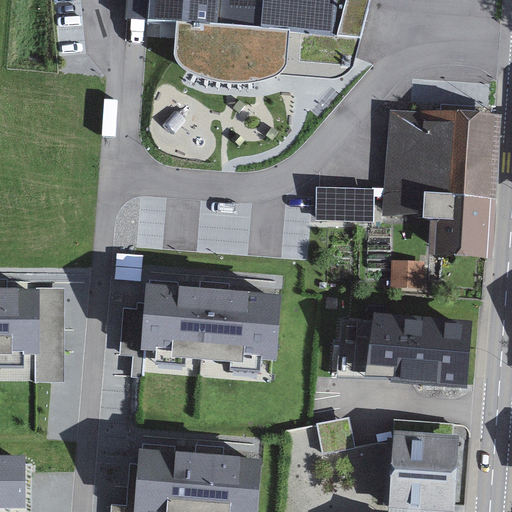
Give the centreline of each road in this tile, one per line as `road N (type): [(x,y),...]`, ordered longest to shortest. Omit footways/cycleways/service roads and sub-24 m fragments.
road 1 (residential): [(511,94),(390,84),(366,96),(272,184),(149,179),(111,190),(103,208),(81,511)]
road 2 (secondary): [(489,511),(511,229)]
